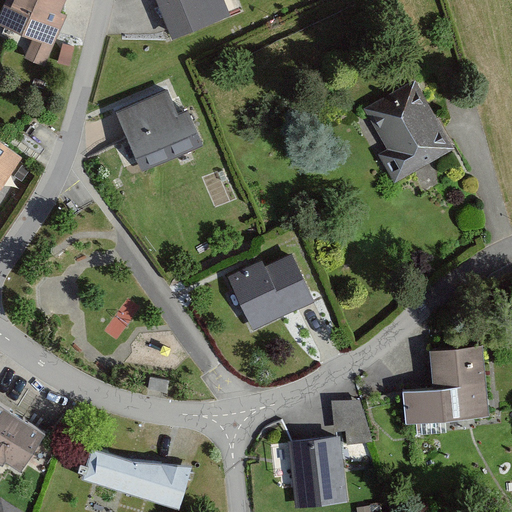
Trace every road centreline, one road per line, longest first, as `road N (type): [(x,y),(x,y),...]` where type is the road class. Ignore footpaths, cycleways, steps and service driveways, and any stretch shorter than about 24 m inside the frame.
road 1 (residential): [(229,424),(311,390),(375,350),(447,287),(511,246)]
road 2 (residential): [(105,0),(66,162),(0,264)]
road 3 (residential): [(0,334),(84,390),(229,424)]
